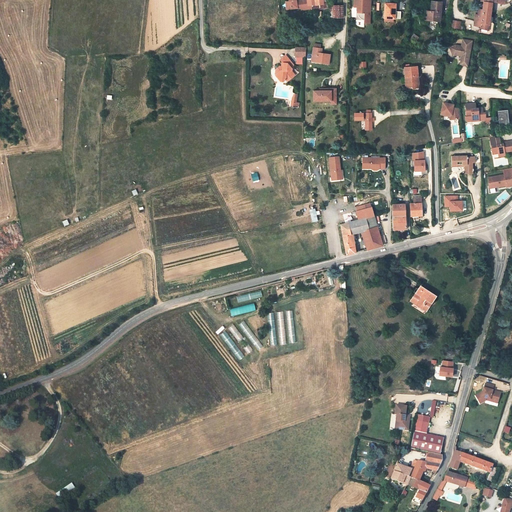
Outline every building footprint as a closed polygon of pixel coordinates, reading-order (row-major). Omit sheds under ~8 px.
[(296,0),(288,0),(289,1),(286,1),(287,8),(297,7),(296,2),(296,0)] [(324,3),(323,0),(306,0),(307,1),(308,9),(312,9),(311,5),(324,3)] [(353,0),(354,6),(357,6),(357,12),(357,13),(357,14),(357,15),(357,16),(358,17),(358,18),(359,18),(359,19),(360,19),(361,19),(361,20),(362,20),(364,20),(364,23),(369,23),(370,0),(362,0),(363,0),(360,0),(353,0)] [(483,0),(483,1),(482,9),(482,15),(478,14),(475,14),(474,25),(480,26),(480,28),(489,29),(489,27),(492,1),(504,3),(510,0),(483,0)] [(303,9),(308,9),(307,1),(296,2),(297,7),(298,7),(303,9)] [(440,21),(442,2),(432,1),(431,9),(431,11),(426,11),(425,19),(440,21)] [(384,18),(393,19),(393,17),(395,17),(395,11),(394,11),(395,3),(385,3),(384,18)] [(330,17),(342,17),(342,5),(330,5),(330,17)] [(460,21),(452,20),(451,27),(459,29),(460,21)] [(464,60),(464,63),(471,64),(474,39),(465,38),(464,44),(458,43),(452,46),(456,54),(460,53),(464,54),(464,60)] [(320,48),(321,43),(314,42),(313,47),(313,48),(312,61),(329,63),(330,54),(322,53),(322,48),(320,48)] [(306,54),(306,46),(296,46),(296,54),(306,54)] [(294,67),(287,56),(282,60),(284,63),(283,68),(281,69),(279,69),(278,70),(277,72),(277,73),(279,75),(276,77),(281,84),(284,83),(286,82),(288,83),(295,77),(291,73),(292,71),(293,71),(294,67)] [(405,77),(408,76),(410,88),(419,87),(417,66),(410,66),(405,67),(405,77)] [(328,88),(328,90),(320,90),(314,90),(314,100),(332,100),(332,97),(337,97),(337,88),(328,88)] [(440,111),(446,113),(452,115),(452,120),(460,119),(459,109),(453,107),(453,106),(451,105),(451,104),(443,101),(440,111)] [(472,121),(479,120),(479,117),(482,117),(482,118),(485,118),(485,120),(485,123),(492,123),(491,117),(485,117),(485,112),(483,112),(482,108),(475,108),(475,103),(466,104),(467,116),(472,116),(472,120),(472,121)] [(498,111),(499,122),(499,123),(508,122),(507,111),(501,111),(498,111)] [(492,151),(497,150),(498,154),(504,153),(504,152),(511,150),(511,145),(511,141),(503,142),(503,144),(501,144),(500,143),(496,143),(495,137),(490,138),(492,151)] [(423,151),(412,152),(412,159),(411,159),(411,164),(414,164),(414,169),(421,169),(421,172),(427,172),(427,163),(424,164),(424,158),(423,158),(423,151)] [(474,162),(476,162),(476,156),(468,156),(468,155),(452,156),(453,167),(466,166),(466,174),(474,173),(474,170),(475,170),(475,168),(474,168),(474,162)] [(339,156),(329,157),(331,175),(334,175),(335,180),(340,179),(339,174),(342,174),(342,169),(340,170),(339,156)] [(385,157),(362,157),(362,166),(371,166),(371,168),(374,170),(377,170),(380,168),(380,166),(385,166),(385,157)] [(511,167),(503,169),(504,174),(505,179),(511,178),(511,179),(511,167)] [(504,174),(488,177),(490,190),(506,187),(507,188),(511,187),(511,181),(511,179),(511,178),(505,179),(504,174)] [(410,203),(411,215),(423,215),(422,198),(422,195),(414,196),(414,203),(410,203)] [(450,207),(450,211),(464,210),(464,199),(459,200),(459,195),(444,195),(444,207),(450,207)] [(392,210),(393,229),(407,228),(405,203),(392,204),(392,210)] [(262,216),(268,214),(266,207),(260,209),(262,216)] [(366,208),(356,211),(358,220),(364,218),(374,215),(372,207),(366,208)] [(309,209),(312,222),(319,221),(316,208),(309,209)] [(354,253),(355,252),(353,240),(352,239),(351,233),(354,233),(362,231),(367,250),(383,245),(374,215),(364,218),(358,220),(341,224),(347,254),(354,253)] [(420,289),(418,288),(410,301),(415,304),(417,302),(422,305),(421,306),(426,309),(428,305),(429,302),(432,304),(434,299),(432,298),(434,294),(422,286),(420,289)] [(236,296),(238,303),(263,297),(261,289),(236,296)] [(232,316),(256,310),(254,303),(230,308),(232,316)] [(453,362),(443,360),(442,367),(440,367),(439,380),(451,381),(453,368),(452,368),(453,362)] [(494,386),(485,383),(483,392),(476,396),(480,403),(486,400),(486,398),(494,400),(496,399),(499,400),(500,393),(497,392),(495,393),(492,392),(494,386)] [(399,417),(398,424),(401,428),(408,430),(410,418),(406,417),(406,414),(408,405),(397,403),(395,413),(397,413),(396,417),(399,417)] [(414,432),(427,435),(431,419),(418,416),(414,432)] [(427,435),(414,432),(412,440),(410,448),(412,449),(427,452),(441,455),(443,445),(442,445),(442,443),(444,443),(444,439),(427,435)] [(460,461),(467,464),(490,472),(492,466),(492,464),(467,455),(468,453),(464,451),(463,452),(462,452),(462,453),(455,451),(451,462),(449,466),(457,470),(460,461)] [(425,462),(439,464),(440,460),(441,455),(427,452),(425,462)] [(415,468),(414,470),(408,484),(407,485),(419,490),(414,498),(421,502),(427,490),(433,479),(430,477),(426,484),(419,481),(425,467),(426,469),(433,470),(437,470),(440,464),(439,464),(425,462),(418,460),(418,461),(416,466),(415,468)] [(408,484),(414,470),(396,463),(391,478),(402,483),(407,485),(408,484)] [(494,482),(498,469),(492,466),(490,472),(487,480),(494,482)] [(447,481),(464,486),(467,478),(468,475),(464,474),(463,476),(447,472),(444,480),(447,481)] [(470,479),(467,488),(476,490),(478,482),(470,479)] [(447,481),(444,480),(441,482),(432,498),(437,500),(440,495),(442,495),(443,492),(441,491),(447,481)] [(72,483),(57,494),(60,497),(74,487),(72,484),(72,483)] [(485,487),(482,495),(491,498),(494,490),(485,487)] [(503,506),(500,511),(508,511),(511,503),(511,500),(505,498),(502,506),(503,506)]
